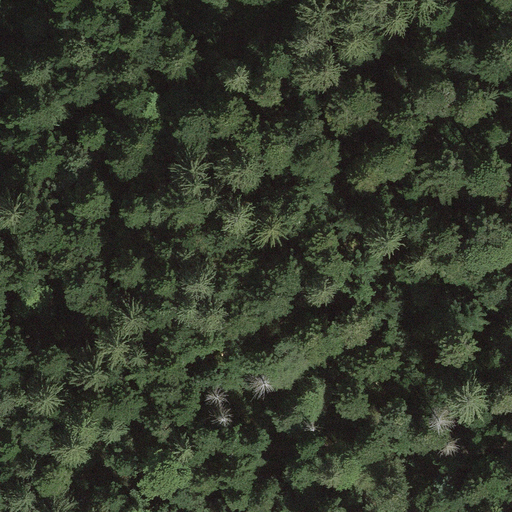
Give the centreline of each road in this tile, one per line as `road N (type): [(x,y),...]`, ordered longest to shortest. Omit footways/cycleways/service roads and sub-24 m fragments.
road 1 (track): [(141,511),(149,316),(189,112),(246,0)]
road 2 (track): [(511,456),(259,423),(188,385),(149,316)]
